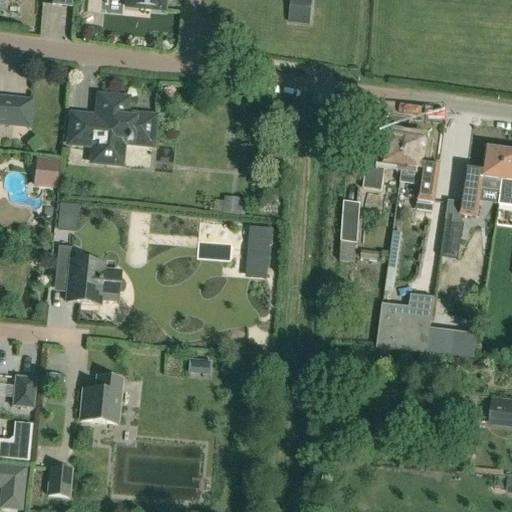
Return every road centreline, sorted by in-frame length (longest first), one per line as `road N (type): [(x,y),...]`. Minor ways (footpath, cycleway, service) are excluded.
road 1 (track): [(306,83),(275,511)]
road 2 (residential): [(511,111),(184,65)]
road 3 (residential): [(184,65),(0,40)]
